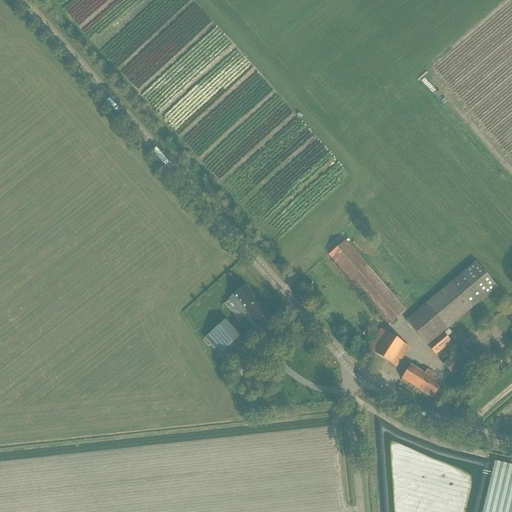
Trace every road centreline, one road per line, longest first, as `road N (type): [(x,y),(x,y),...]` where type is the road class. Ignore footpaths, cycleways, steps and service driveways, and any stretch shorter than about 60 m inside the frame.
road 1 (tertiary): [(341,357),(19,0)]
road 2 (tertiary): [(341,357),(438,418),(511,440)]
road 3 (unclassified): [(358,511),(341,357)]
